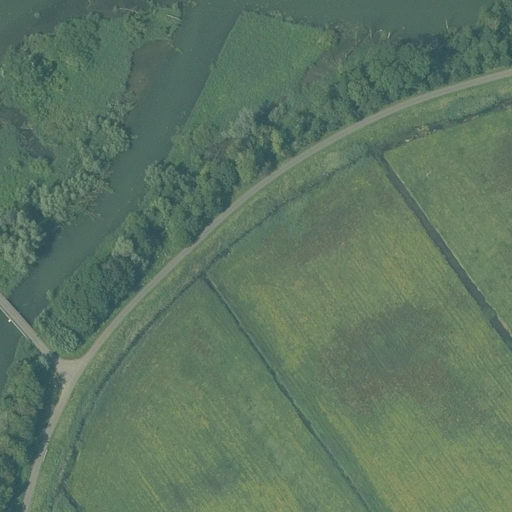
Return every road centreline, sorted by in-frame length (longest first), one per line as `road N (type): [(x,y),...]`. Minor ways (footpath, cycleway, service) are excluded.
road 1 (unclassified): [(72,375),(190,245),(326,140),(511,72)]
road 2 (unclassified): [(24,511),(72,375)]
